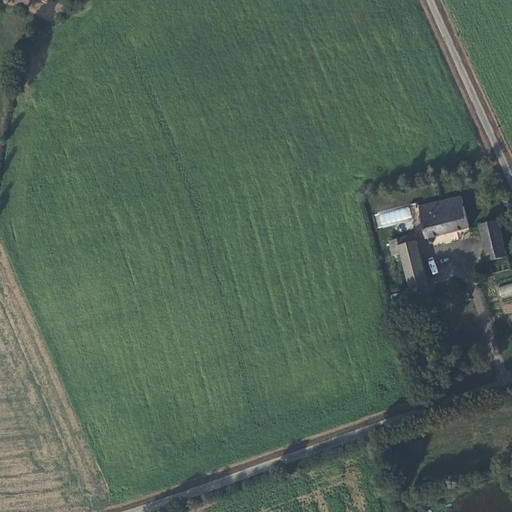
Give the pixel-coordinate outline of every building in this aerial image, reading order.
[(470,225),(463,192),(419,202),(425,235),(470,225)] [(409,208),(375,213),(377,225),(411,220),(409,208)] [(479,224),(487,259),(507,255),(499,219),(479,224)] [(428,297),(414,234),(389,240),(392,254),(401,252),(412,301),(428,297)] [(510,267),(507,255),(487,259),(490,271),(510,267)] [(433,259),(428,261),(432,274),(437,272),(433,259)] [(511,282),(498,287),(501,298),(511,294),(511,282)]
